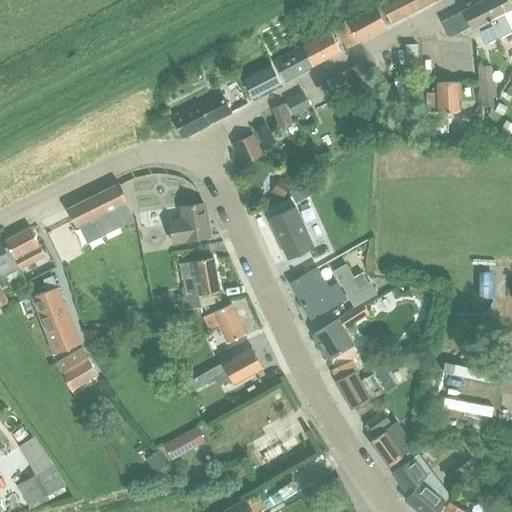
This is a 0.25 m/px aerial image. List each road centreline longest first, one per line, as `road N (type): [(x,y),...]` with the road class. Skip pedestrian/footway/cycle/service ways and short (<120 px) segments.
road 1 (residential): [(393,511),(295,359),(222,195),(193,160)]
road 2 (residential): [(193,160),(251,111),(457,0)]
road 3 (residential): [(0,221),(126,158),(193,160)]
